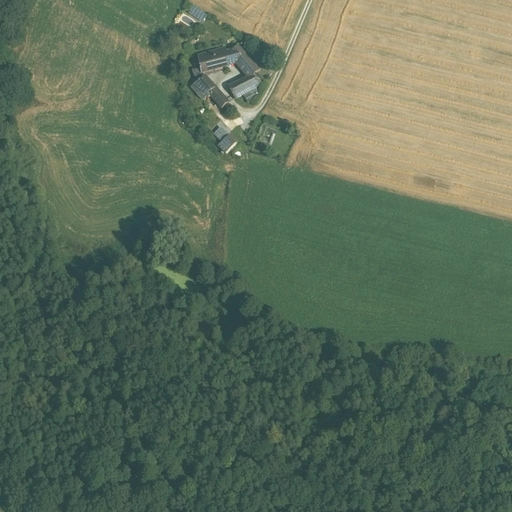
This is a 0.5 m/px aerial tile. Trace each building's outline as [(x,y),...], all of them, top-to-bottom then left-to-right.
[(191,28),(194,21),(181,16),(178,23),(191,28)] [(196,37),(187,44),(190,48),(199,41),(196,37)] [(241,45),(230,54),(226,55),(229,64),(235,63),(247,52),(241,45)] [(224,50),(198,57),(202,70),(202,72),(203,72),(229,64),(226,55),(224,50)] [(262,69),(247,52),(235,63),(249,80),(250,80),(255,77),(254,76),(262,69)] [(202,70),(191,72),(198,83),(204,78),(203,72),(202,72),(202,70)] [(261,84),(255,77),(250,80),(256,88),(261,84)] [(222,97),(204,78),(198,83),(191,89),(203,102),(209,97),(215,103),(221,97),(222,97)] [(249,80),(229,90),(235,100),(246,94),(255,89),(256,88),(250,80),(249,80)] [(255,89),(246,94),(250,100),(258,94),(255,89)] [(228,105),(221,97),(215,103),(222,110),(228,105)] [(229,138),(219,146),(226,154),(236,145),(229,138)]
